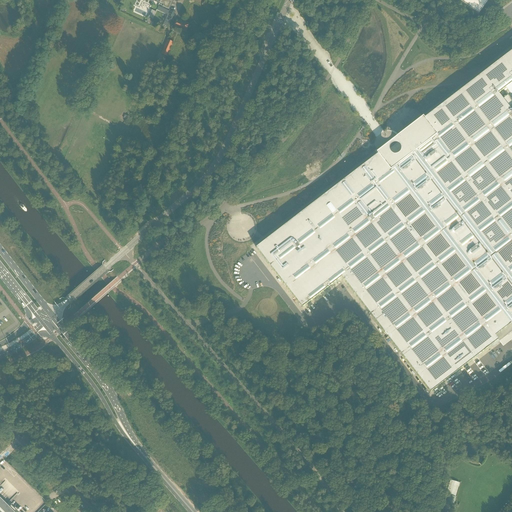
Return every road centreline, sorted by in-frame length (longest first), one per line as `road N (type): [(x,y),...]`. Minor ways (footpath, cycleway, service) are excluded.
road 1 (unclassified): [(341,511),(299,452),(123,251)]
road 2 (unclassified): [(123,251),(214,165),(276,29)]
road 3 (secondary): [(134,444),(105,381),(51,315)]
road 4 (secondary): [(44,325),(134,444)]
road 5 (unclassified): [(93,511),(0,421)]
